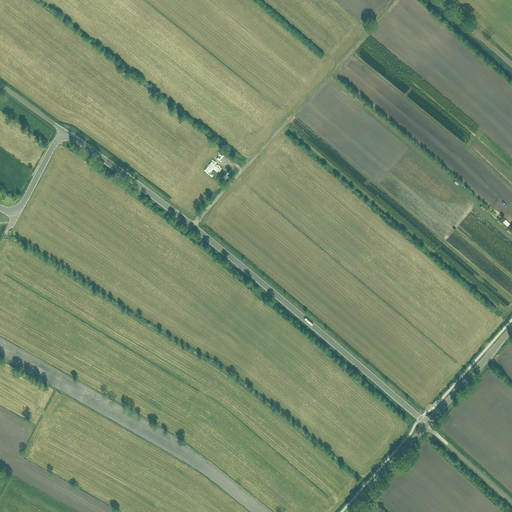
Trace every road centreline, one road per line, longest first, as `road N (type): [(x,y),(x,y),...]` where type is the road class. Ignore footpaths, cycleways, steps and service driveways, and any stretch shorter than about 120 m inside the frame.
road 1 (unclassified): [(426,424),(192,225),(62,130)]
road 2 (track): [(192,225),(398,0)]
road 3 (tertiary): [(426,424),(511,328)]
